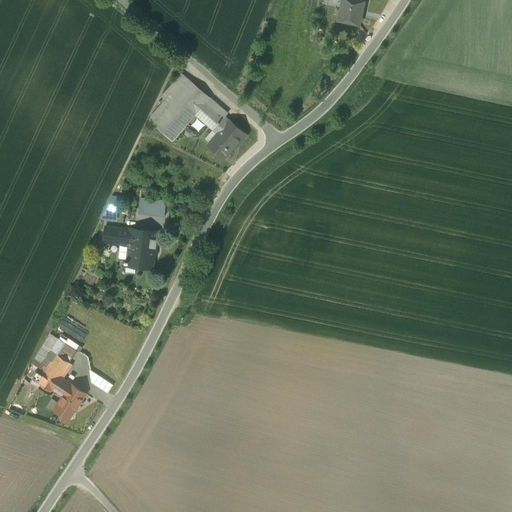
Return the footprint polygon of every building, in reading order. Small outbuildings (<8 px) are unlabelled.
[(367,0),(343,0),(339,19),(357,23),(362,2),(367,3),(367,0)] [(182,74),(162,97),(165,100),(171,105),(188,87),(192,83),(182,74)] [(171,105),(154,125),(172,141),(195,114),(194,114),(205,102),(208,97),(192,83),(188,87),(171,105)] [(227,113),(208,97),(205,102),(223,117),(224,116),(227,113)] [(165,100),(151,116),(149,121),(154,125),(171,105),(165,100)] [(223,117),(205,102),(194,114),(195,114),(214,130),(216,128),(224,118),(223,117)] [(246,135),(224,116),(223,117),(224,118),(216,128),(220,132),(210,142),(226,155),(236,144),(237,145),(246,135)] [(112,196),(105,211),(115,212),(122,197),(112,196)] [(105,211),(104,211),(98,224),(114,225),(115,212),(105,211)] [(158,232),(108,227),(106,243),(120,245),(128,246),(126,261),(126,265),(149,268),(151,253),(155,253),(158,232)] [(128,246),(120,245),(118,260),(126,261),(128,246)] [(59,339),(51,351),(54,353),(49,360),(53,363),(58,355),(65,344),(59,339)] [(65,344),(58,355),(69,363),(77,352),(66,344),(65,344)] [(53,363),(49,369),(60,377),(69,363),(58,355),(53,363)] [(44,366),(34,380),(39,384),(49,369),(44,366)] [(60,377),(49,369),(39,384),(50,391),(52,388),(60,377)] [(86,394),(60,377),(52,388),(63,395),(58,403),(54,410),(69,419),(86,394)] [(58,403),(52,398),(46,407),(53,411),(54,410),(58,403)]
